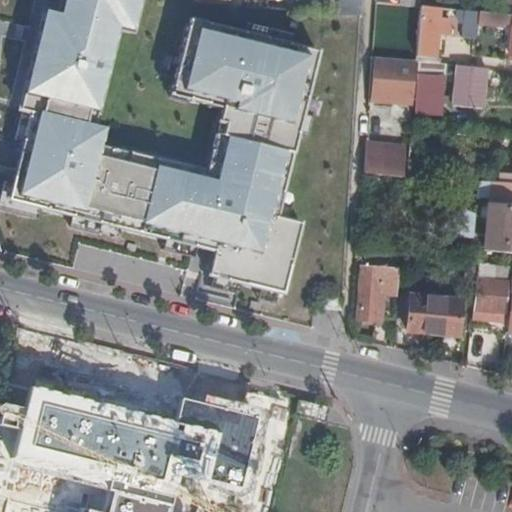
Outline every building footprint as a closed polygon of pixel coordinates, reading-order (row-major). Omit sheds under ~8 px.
[(58,0),(54,22),(35,17),(11,118),(26,121),(6,206),(208,254),(202,280),(278,298),(295,228),(272,223),(312,55),(182,24),(163,101),(215,114),(202,167),(101,142),(104,128),(92,125),(113,38),(131,43),(140,0),(58,0)] [(423,49),(441,51),(444,24),(450,24),(451,9),(445,9),(445,4),(426,3),(423,49)] [(485,34),(487,8),(470,7),(468,32),(485,34)] [(374,94),(419,98),(422,57),(377,52),(374,94)] [(425,57),(421,111),(448,114),(452,60),(425,57)] [(493,64),(463,61),(459,102),(490,106),(493,64)] [(372,139),(370,170),(392,171),(411,173),(413,142),(372,139)] [(415,153),(414,173),(426,175),(427,155),(415,153)] [(392,171),(370,170),(369,180),(392,181),(392,171)] [(484,181),(498,183),(499,174),(485,173),(484,181)] [(498,183),(511,183),(511,175),(506,175),(499,174),(498,183)] [(511,183),(498,183),(498,189),(497,196),(494,196),(489,246),(511,247),(511,183)] [(486,257),(471,255),(469,277),(484,278),(486,257)] [(484,278),(482,303),(511,304),(511,275),(502,275),(502,258),(486,257),(484,278)] [(401,260),(367,258),(363,314),(385,316),(388,287),(400,288),(401,260)] [(431,322),(431,328),(463,330),(465,296),(416,293),(414,326),(416,327),(417,321),(431,322)] [(336,309),(337,296),(314,295),(314,308),(336,309)]
